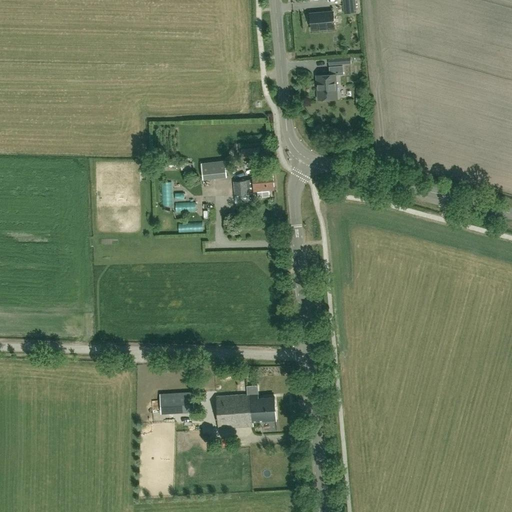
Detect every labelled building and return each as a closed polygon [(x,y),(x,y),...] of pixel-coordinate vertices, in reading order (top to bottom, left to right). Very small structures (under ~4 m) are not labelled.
[(356,13),(354,0),(342,0),(344,14),(356,13)] [(333,12),(310,14),(310,16),(308,16),(308,24),(311,24),(311,30),(334,28),(333,12)] [(342,66),(329,67),(330,75),(316,76),(318,100),(337,99),(335,75),(343,75),(342,66)] [(259,147),(241,149),(241,158),(260,157),(259,147)] [(225,160),(201,163),(203,180),(227,177),(225,160)] [(180,163),(181,171),(191,170),(190,162),(180,163)] [(252,180),(247,181),(233,182),(235,196),(236,196),(236,203),(248,202),(248,195),(249,195),(248,192),(257,191),(258,197),(269,196),(269,190),(274,189),(272,172),(252,174),(252,180)] [(164,207),(176,207),(175,184),(163,185),(164,207)] [(198,207),(197,203),(190,205),(186,192),(176,195),(181,211),(198,207)] [(254,381),(264,379),(261,366),(251,368),(254,381)] [(253,426),(253,421),(276,420),(274,397),(253,398),(253,394),(258,393),(257,385),(247,386),(247,394),(216,396),(218,429),(253,426)] [(160,395),(161,413),(194,411),(193,393),(160,395)] [(253,454),(213,457),(214,470),(254,466),(253,454)] [(192,493),(255,491),(254,473),(192,475),(192,493)]
